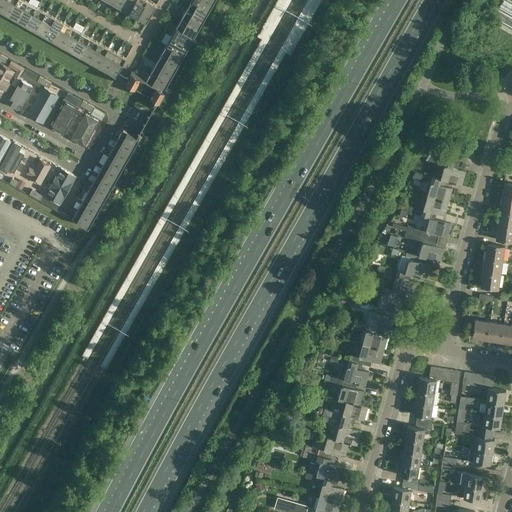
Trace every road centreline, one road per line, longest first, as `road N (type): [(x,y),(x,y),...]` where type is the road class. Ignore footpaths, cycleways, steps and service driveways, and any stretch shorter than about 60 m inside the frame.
road 1 (trunk): [(143,511),(431,0)]
road 2 (trunk): [(393,0),(113,511)]
road 3 (track): [(0,397),(230,0)]
road 4 (residential): [(445,350),(487,167),(511,109)]
road 5 (residential): [(359,511),(404,351),(445,350)]
